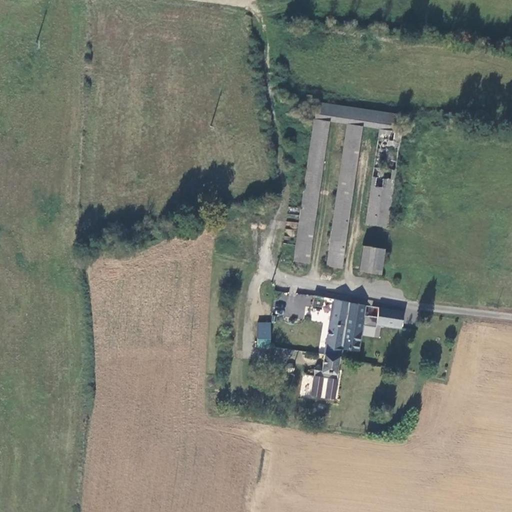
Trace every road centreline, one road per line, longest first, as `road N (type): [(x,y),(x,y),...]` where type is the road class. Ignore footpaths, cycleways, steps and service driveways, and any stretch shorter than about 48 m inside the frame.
road 1 (track): [(254,3),(282,193),(268,277)]
road 2 (unclassified): [(511,318),(268,277)]
